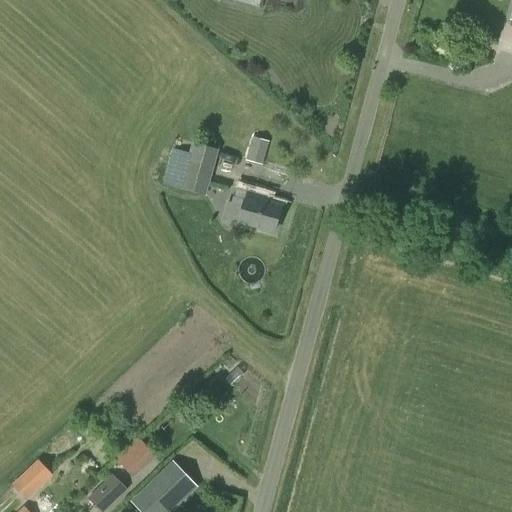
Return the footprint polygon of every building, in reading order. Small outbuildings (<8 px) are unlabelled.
[(252,137),(245,161),(262,166),(269,142),(252,137)] [(163,185),(206,196),(218,150),(192,143),(189,153),(172,149),(163,185)] [(242,209),(238,224),(273,234),(281,207),(264,202),(265,197),(236,189),(231,206),(242,209)] [(136,475),(159,454),(142,435),(119,456),(136,475)] [(38,460),(12,485),(27,501),(53,475),(38,460)] [(172,465),(135,501),(145,511),(167,511),(193,487),(172,465)] [(103,484),(88,499),(100,511),(103,511),(117,499),(127,490),(113,474),(103,484)]
